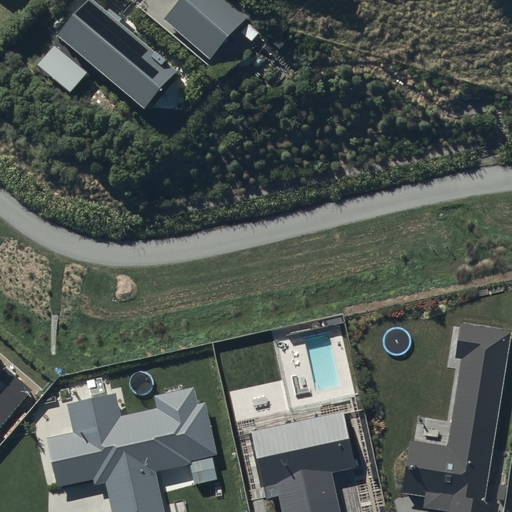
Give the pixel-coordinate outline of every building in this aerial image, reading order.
[(92,0),(90,0),(59,37),(147,110),(179,72),(134,34),(137,31),(110,9),(107,12),(92,0)] [(248,17),(226,0),(179,0),(162,20),(211,61),(248,17)] [(508,328),(459,321),(453,356),(460,357),(447,443),(408,437),(400,490),(423,493),(421,507),(442,510),(441,511),(496,511),(499,498),(484,495),(508,328)] [(0,420),(30,384),(2,360),(4,358),(0,354),(0,420)] [(47,437),(57,484),(91,477),(92,483),(104,480),(110,511),(164,511),(155,467),(188,460),(187,455),(213,450),(202,398),(195,399),(191,385),(156,392),(159,406),(119,414),(114,390),(67,400),(73,431),(47,437)] [(344,410),(251,431),(267,501),(278,499),(280,511),(343,511),(335,474),(358,469),(344,410)]
